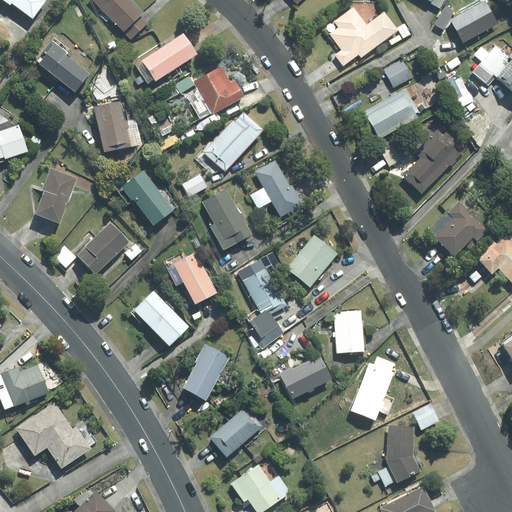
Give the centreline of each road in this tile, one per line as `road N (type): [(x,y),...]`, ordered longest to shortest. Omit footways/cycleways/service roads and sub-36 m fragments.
road 1 (residential): [(225,0),(301,96),(511,488)]
road 2 (residential): [(185,511),(117,389),(0,256)]
